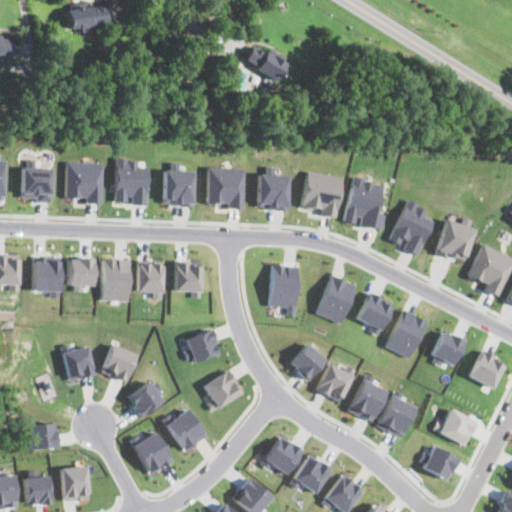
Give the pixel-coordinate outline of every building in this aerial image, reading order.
[(85,3),(85,7),(90,6),(90,9),(104,7),(107,24),(96,25),(97,31),(81,33),(80,28),(68,30),(65,10),(68,10),(68,5),(85,3)] [(0,39),(12,41),(10,57),(5,56),(4,64),(0,63),(0,39)] [(252,47),(263,53),(264,52),(285,64),(275,82),(254,69),(256,67),(244,60),(252,47)] [(209,127),(201,130),(198,121),(206,119),(209,127)] [(113,198),(130,199),(129,204),(143,204),(143,158),(113,158),(113,198)] [(99,203),(100,162),(64,160),(63,196),(84,197),(84,202),(99,203)] [(50,167),(20,166),(20,196),(35,197),(35,201),(49,201),(50,167)] [(240,208),(242,167),(206,166),(205,201),(226,202),(226,207),(240,208)] [(191,169),(162,169),(161,203),(190,204),(191,169)] [(334,217),(340,176),(305,170),(300,205),(319,208),(318,214),(334,217)] [(255,207),(285,208),(286,174),(256,173),(255,207)] [(376,212),(382,183),(350,177),(342,220),(355,223),(380,228),(383,214),(376,212)] [(415,254),(431,220),(423,216),(426,209),(405,199),(388,238),(400,244),(399,247),(415,254)] [(473,228),(445,219),(434,251),(462,261),(473,228)] [(495,295),(511,258),(480,243),(465,275),(483,283),(481,288),(495,295)] [(0,283),(6,283),(6,290),(16,290),(17,254),(0,253),(0,283)] [(32,255),(31,290),(47,290),(47,296),(57,296),(58,256),(32,255)] [(67,257),(67,290),(79,290),(80,284),(91,285),(92,257),(67,257)] [(99,299),(126,300),(126,258),(99,258),(99,299)] [(161,261),(135,260),(134,291),(150,291),(150,297),(160,298),(161,261)] [(171,290),(188,290),(188,296),(198,296),(199,261),(172,260),(171,290)] [(266,305),(284,306),(283,314),(293,315),(296,265),(268,263),(266,305)] [(353,283),(328,274),(313,313),(338,322),(353,283)] [(390,302),(366,290),(353,318),(369,325),(366,331),(375,335),(390,302)] [(382,346),(406,357),(424,319),(399,308),(382,346)] [(183,338),(187,349),(181,351),(185,360),(190,357),(191,361),(217,352),(208,328),(183,338)] [(462,339),(440,330),(427,360),(438,365),(440,360),(451,364),(462,339)] [(305,379),(324,359),(306,342),(287,362),(305,379)] [(99,371),(124,380),(135,352),(110,343),(99,371)] [(85,344),(74,347),(74,344),(58,348),(67,380),(93,373),(85,344)] [(466,376),(490,387),(503,361),(479,350),(466,376)] [(314,390),(338,401),(350,374),(326,363),(314,390)] [(200,384),(210,400),(205,403),(210,410),(240,392),(226,368),(200,384)] [(384,390),(360,378),(346,409),(370,421),(384,390)] [(148,379),(125,396),(138,416),(162,399),(148,379)] [(413,406),(389,394),(375,425),(399,437),(413,406)] [(462,444),(474,421),(447,406),(434,430),(462,444)] [(183,451),(205,436),(184,407),(171,417),(167,412),(159,418),(183,451)] [(25,423),(27,448),(54,446),(52,421),(25,423)] [(135,434),(127,438),(148,474),(165,464),(162,459),(168,456),(153,430),(138,439),(135,434)] [(301,449),(278,433),(260,460),(283,476),(301,449)] [(455,457),(431,444),(426,453),(421,451),(415,462),(444,478),(455,457)] [(329,468),(307,453),(290,477),(312,492),(329,468)] [(61,501),(87,498),(83,464),(57,467),(61,501)] [(0,505),(14,504),(11,473),(0,474),(0,505)] [(23,504),(48,502),(45,474),(33,475),(33,473),(20,474),(23,504)] [(318,501),(325,507),(329,503),(339,511),(341,511),(359,490),(339,474),(318,501)] [(247,511),(255,511),(269,497),(248,476),(230,496),(247,511)] [(495,511),(511,511),(511,492),(504,489),(493,511),(495,511)] [(385,511),(374,501),(364,511),(385,511)] [(233,511),(222,502),(213,511),(233,511)]
